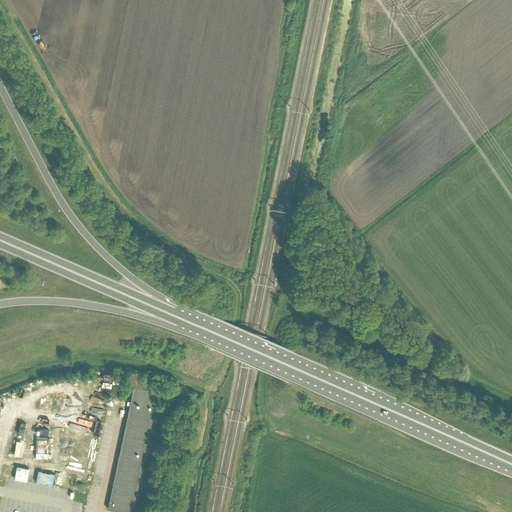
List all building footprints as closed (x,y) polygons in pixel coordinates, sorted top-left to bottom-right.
[(85,381),(75,430),(98,435),(109,386),(85,381)] [(118,383),(116,395),(126,397),(128,385),(118,383)] [(124,511),(132,511),(158,393),(133,388),(107,508),(124,511)] [(26,399),(21,419),(62,427),(67,408),(26,399)] [(12,486),(18,488),(21,479),(15,477),(12,486)] [(75,500),(77,490),(53,485),(51,495),(75,500)]
